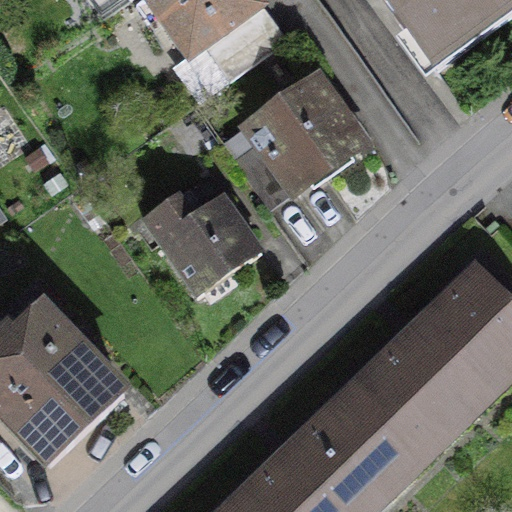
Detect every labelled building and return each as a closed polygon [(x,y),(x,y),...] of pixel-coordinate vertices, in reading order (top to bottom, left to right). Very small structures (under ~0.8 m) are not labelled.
[(291,47),(256,0),(141,0),(217,100),(291,47)] [(511,58),(511,0),(379,0),(406,34),(458,100),(511,58)] [(386,169),(333,98),(258,155),(315,224),(386,169)] [(278,248),(225,183),(164,232),(219,297),(278,248)] [(418,511),(511,426),(511,302),(492,285),(246,511),(418,511)] [(149,400),(72,307),(0,368),(0,394),(68,469),(149,400)]
